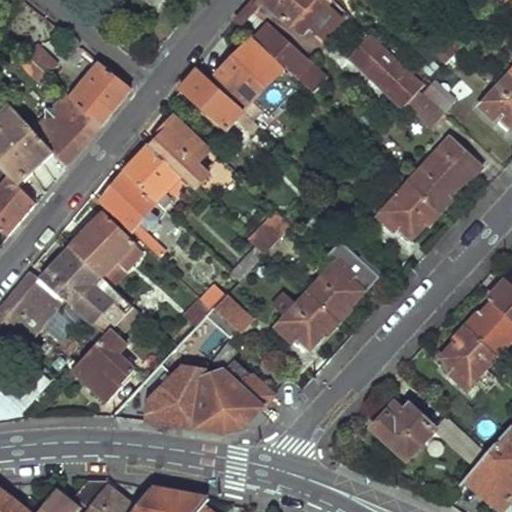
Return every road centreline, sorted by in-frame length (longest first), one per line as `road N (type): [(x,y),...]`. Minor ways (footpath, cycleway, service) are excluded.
road 1 (residential): [(288,473),(325,408),(511,203)]
road 2 (tertiary): [(288,473),(113,443),(0,448)]
road 3 (residential): [(0,279),(154,90)]
road 4 (residential): [(47,0),(154,90)]
